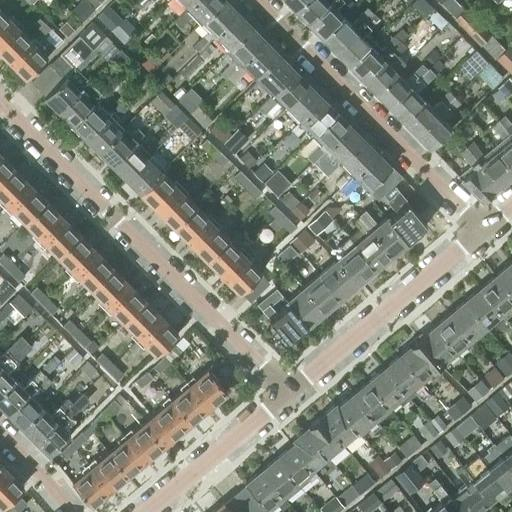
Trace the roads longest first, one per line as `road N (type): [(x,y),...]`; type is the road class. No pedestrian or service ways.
road 1 (residential): [(290,393),(0,101)]
road 2 (residential): [(481,231),(259,0)]
road 3 (residential): [(290,393),(481,231)]
road 4 (residential): [(149,511),(290,393)]
